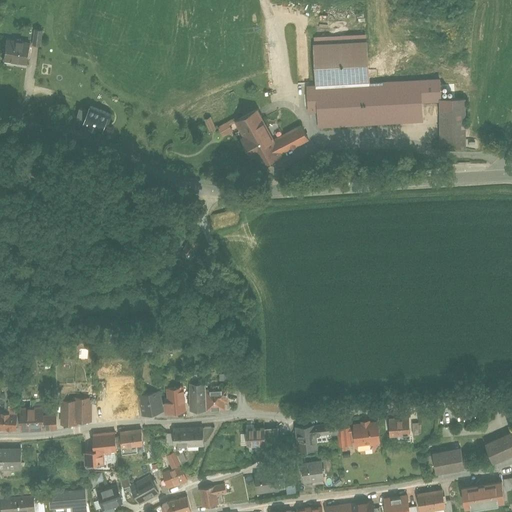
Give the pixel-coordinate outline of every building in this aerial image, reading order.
[(32,30),(30,46),(38,47),(40,31),(32,30)] [(366,38),(314,40),(316,90),(368,88),(366,38)] [(29,44),(6,40),(2,64),(25,68),(29,44)] [(406,119),(437,119),(437,153),(464,153),(464,105),(464,100),(437,100),(437,90),(406,90),(406,119)] [(381,100),(310,103),(311,133),(366,130),(367,136),(383,135),(381,100)] [(110,116),(90,108),(87,113),(83,125),(82,127),(102,135),(110,116)] [(255,108),(216,129),(221,138),(236,129),(240,137),(237,138),(246,155),(249,153),(257,169),(308,142),(299,125),(271,140),(255,108)] [(83,125),(87,113),(78,109),(73,121),(83,125)] [(212,117),(206,119),(211,132),(216,130),(212,117)] [(235,207),(216,213),(219,225),(238,220),(235,207)] [(202,249),(195,241),(183,253),(190,260),(202,249)] [(189,374),(190,401),(205,401),(205,383),(204,373),(189,374)] [(163,391),(164,403),(185,402),(183,378),(165,379),(166,391),(163,391)] [(205,383),(205,401),(226,400),(226,383),(221,383),(221,379),(208,380),(208,383),(205,383)] [(137,385),(141,406),(163,401),(159,381),(137,385)] [(101,400),(101,411),(135,410),(134,392),(126,392),(125,386),(106,387),(107,400),(101,400)] [(60,393),(60,417),(78,417),(78,413),(92,413),(92,390),(74,390),(74,393),(60,393)] [(0,403),(0,421),(16,421),(16,397),(7,397),(7,403),(0,403)] [(20,401),(21,422),(56,420),(56,406),(43,407),(42,400),(20,401)] [(408,407),(386,409),(388,427),(409,425),(408,407)] [(379,435),(376,411),(370,412),(369,411),(359,411),(360,413),(352,414),(352,418),(353,422),(354,434),(369,433),(369,436),(379,435)] [(338,427),(337,418),(336,414),(293,418),(294,432),(298,431),(299,439),(316,437),(316,432),(331,431),(330,428),(338,427)] [(203,415),(173,416),(173,437),(188,437),(188,441),(200,440),(200,434),(203,434),(203,431),(205,431),(214,419),(214,417),(203,417),(203,415)] [(264,415),(244,416),(245,435),(265,434),(265,430),(271,430),(270,420),(264,421),(264,415)] [(349,417),(343,418),(344,434),(351,434),(350,423),(353,422),(352,418),(349,418),(349,417)] [(119,424),(115,425),(116,439),(121,438),(121,443),(144,440),(141,418),(119,421),(119,424)] [(114,439),(116,439),(115,425),(114,421),(92,424),(93,437),(82,439),(84,454),(115,450),(114,439)] [(492,453),(511,443),(511,428),(508,421),(483,433),(492,453)] [(20,436),(0,436),(0,459),(20,459),(20,436)] [(463,459),(459,437),(431,441),(435,463),(463,459)] [(166,445),(172,457),(186,451),(182,441),(174,442),(166,445)] [(321,458),(320,451),(301,454),(301,459),(299,459),(300,468),(303,468),(303,474),(323,471),(322,466),(325,466),(324,458),(321,458)] [(180,456),(162,463),(168,481),(187,474),(186,471),(192,469),(189,463),(184,465),(180,456)] [(256,483),(279,480),(276,460),(253,463),(256,483)] [(151,468),(149,465),(129,475),(139,494),(159,485),(156,479),(159,477),(154,467),(151,468)] [(511,468),(500,471),(502,483),(511,481),(511,468)] [(127,469),(120,472),(124,484),(131,481),(129,475),(127,469)] [(500,471),(460,477),(464,498),(504,492),(502,483),(500,471)] [(117,474),(96,481),(103,503),(124,496),(117,474)] [(224,475),(198,480),(201,497),(217,494),(216,486),(226,484),(224,475)] [(87,511),(85,480),(48,482),(49,500),(71,499),(71,511),(87,511)] [(442,480),(416,483),(419,502),(443,499),(444,498),(443,492),(445,492),(445,491),(444,486),(442,486),(442,480)] [(34,511),(35,511),(35,507),(45,506),(44,488),(41,488),(41,485),(34,485),(34,487),(4,489),(0,489),(0,511),(34,511)] [(407,485),(382,489),(385,511),(392,511),(410,510),(407,485)] [(186,487),(159,494),(163,509),(190,502),(186,487)] [(445,492),(443,492),(444,498),(443,499),(443,503),(451,502),(449,490),(445,491),(445,492)] [(372,491),(350,493),(351,506),(357,505),(357,511),(374,511),(373,498),(372,491)] [(350,493),(325,496),(326,511),(346,511),(352,511),(351,506),(350,493)] [(295,511),(322,511),(321,498),(294,500),(295,502),(295,511)] [(290,501),(270,502),(270,511),(290,511),(290,502),(290,501)]
